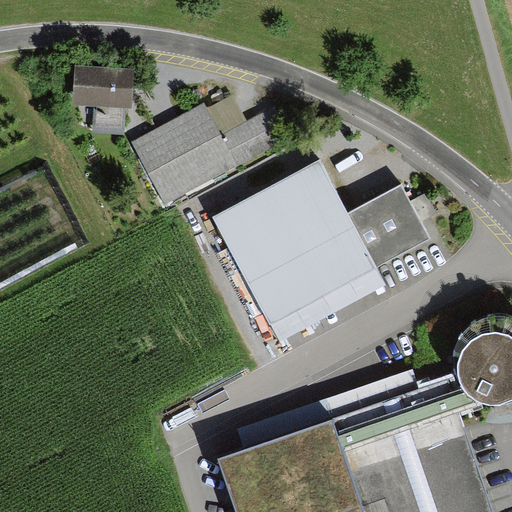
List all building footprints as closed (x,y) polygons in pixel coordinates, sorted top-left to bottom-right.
[(135,61),(75,58),(73,97),(96,98),(94,127),(124,129),(126,101),(132,101),(133,86),(150,87),(150,76),(134,76),(135,61)] [(210,99),(133,138),(166,202),(294,135),(277,101),(225,128),(210,99)] [(348,164),(235,220),(299,351),(417,292),(348,164)] [(484,315),(467,325),(456,342),(454,361),(460,380),(474,394),(493,400),(511,398),(511,316),(503,313),(484,315)] [(494,511),(449,376),(220,452),(240,511),(494,511)]
